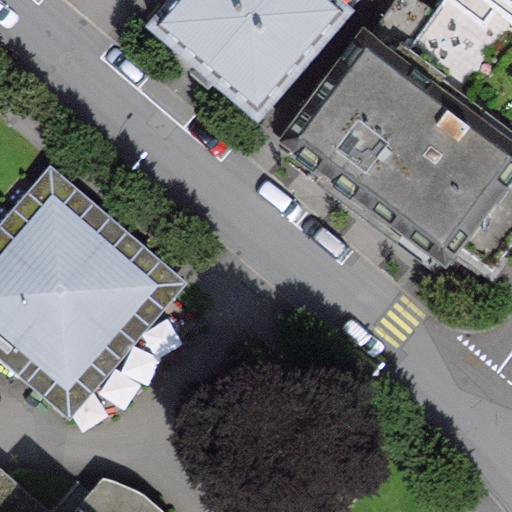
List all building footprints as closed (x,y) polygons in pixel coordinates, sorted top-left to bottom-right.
[(160,37),(205,76),(270,0),(179,0),(153,32),(160,37)] [(270,0),(205,76),(257,121),(356,4),(356,0),(270,0)] [(511,0),(446,0),(436,15),(415,0),(397,0),(288,146),(443,263),(455,246),(491,273),(511,245),(511,0)] [(0,363),(18,378),(32,362),(67,391),(155,287),(52,198),(0,258),(0,363)] [(0,511),(159,511),(151,502),(119,485),(102,480),(73,511),(43,511),(0,475),(0,511)]
